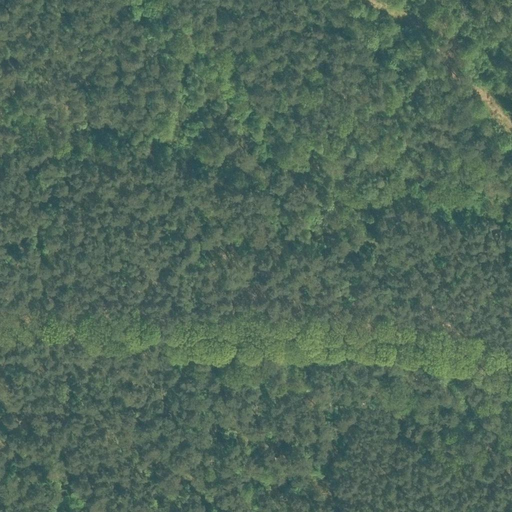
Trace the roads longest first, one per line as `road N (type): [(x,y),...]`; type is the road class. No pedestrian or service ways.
road 1 (track): [(511,191),(290,137),(158,0)]
road 2 (track): [(0,92),(243,224),(249,249),(216,324)]
road 3 (track): [(216,324),(400,330),(469,346),(511,368)]
road 4 (track): [(216,324),(0,315)]
